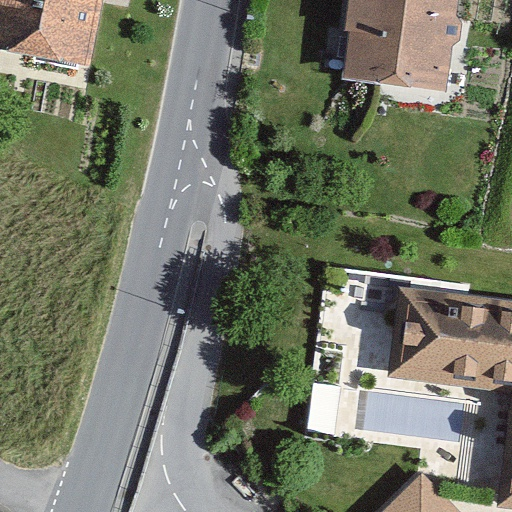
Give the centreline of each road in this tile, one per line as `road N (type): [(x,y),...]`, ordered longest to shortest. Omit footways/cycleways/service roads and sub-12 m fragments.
road 1 (tertiary): [(184,158),(135,354),(80,511)]
road 2 (residential): [(184,158),(224,214),(177,443)]
road 3 (tertiary): [(213,0),(184,158)]
